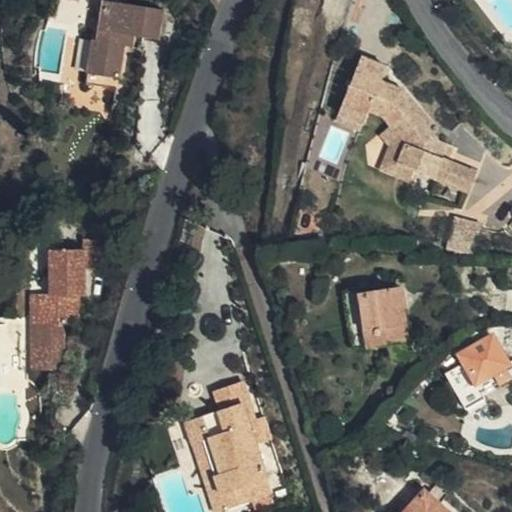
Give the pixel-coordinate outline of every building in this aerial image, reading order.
[(105,1),(121,3),(121,0),(88,0),(84,28),(96,29),(101,30),(105,1)] [(143,36),(148,7),(121,3),(105,1),(101,30),(96,29),(88,84),(119,88),(127,33),(143,36)] [(159,38),(163,9),(148,7),(143,36),(159,38)] [(370,119),(377,128),(393,148),(386,167),(399,172),(456,192),(467,164),(443,154),(428,148),(431,140),(420,128),(426,123),(400,86),(378,80),(386,67),(363,53),(331,106),(354,121),(358,116),(370,119)] [(393,148),(377,128),(366,137),(375,148),(366,175),(394,186),(399,172),(386,167),(393,148)] [(446,146),(431,140),(428,148),(443,154),(446,146)] [(449,245),(471,252),(480,222),(458,215),(449,245)] [(80,279),(87,279),(87,268),(103,268),(102,237),(85,238),(85,249),(51,250),(52,292),(33,293),(34,324),(65,323),(81,323),(80,293),(80,279)] [(88,293),(87,279),(80,279),(80,293),(88,293)] [(409,340),(401,287),(361,292),(369,345),(409,340)] [(65,323),(34,324),(35,366),(66,365),(65,323)] [(0,435),(20,435),(19,433),(0,432),(0,395),(19,395),(19,330),(0,330),(0,435)] [(490,335),(459,354),(475,382),(506,364),(490,335)] [(475,382),(459,354),(441,364),(457,392),(475,382)] [(268,478),(251,427),(261,423),(248,381),(218,390),(224,410),(189,421),(196,444),(207,441),(223,492),(268,478)] [(453,511),(431,489),(408,511),(453,511)]
